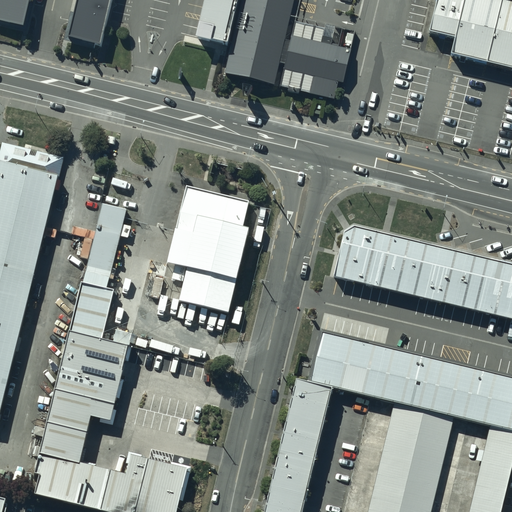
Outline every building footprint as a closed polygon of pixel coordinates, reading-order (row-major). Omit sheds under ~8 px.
[(31,0),(0,0),(0,25),(25,32),(31,0)] [(101,48),(112,0),(78,0),(69,41),(101,48)] [(236,0),(203,0),(194,37),(225,45),(236,0)] [(293,0),(241,0),(224,73),(274,86),(279,62),(284,64),(283,69),(314,76),(310,94),(325,99),(334,101),(338,82),(344,84),(351,49),(291,36),(290,42),(284,40),(293,0)] [(511,0),(434,0),(427,32),(454,37),(449,54),(511,69),(511,0)] [(0,417),(63,157),(2,142),(0,151),(0,417)] [(246,197),(182,181),(163,259),(183,264),(175,295),(226,308),(247,224),(240,222),(246,197)] [(95,195),(26,485),(139,511),(170,511),(184,457),(126,443),(121,465),(77,454),(88,409),(106,413),(124,337),(97,330),(108,282),(102,281),(121,201),(95,195)] [(254,205),(257,223),(267,222),(263,203),(254,205)] [(511,258),(341,216),(327,272),(511,317),(511,258)] [(264,229),(256,227),(252,247),(257,248),(258,247),(261,248),(264,229)] [(494,511),(511,440),(511,370),(314,323),(302,374),(292,372),(257,511),(293,511),(326,381),(389,396),(360,511),(425,511),(450,410),(486,418),(463,511),(494,511)] [(5,511),(9,501),(0,498),(0,511),(5,511)]
